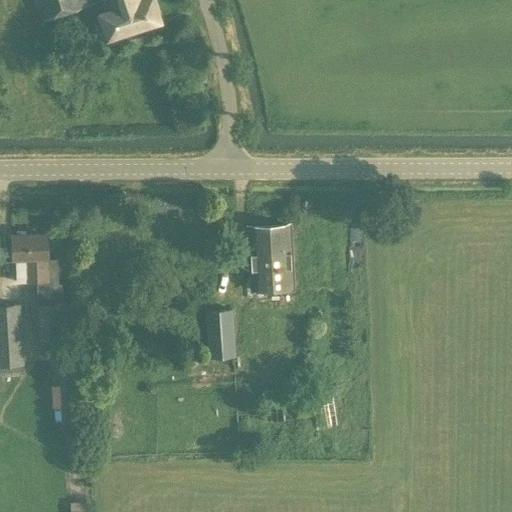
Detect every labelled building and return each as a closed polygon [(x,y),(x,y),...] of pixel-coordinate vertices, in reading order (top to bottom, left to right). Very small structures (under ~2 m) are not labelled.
[(34,0),(41,19),(85,5),(83,0),(94,0),(95,3),(106,37),(159,20),(152,0),(34,0)] [(288,225),(248,227),(250,265),(252,290),(291,287),(288,225)] [(16,258),(17,282),(48,281),(47,257),(46,234),(27,234),(26,230),(17,231),(17,235),(10,235),(12,258),(16,258)] [(64,425),(79,425),(76,342),(74,342),(72,301),(62,301),(36,303),(38,343),(43,343),(44,354),(60,353),(60,343),(61,343),(64,425)] [(2,325),(0,325),(0,365),(23,365),(20,304),(0,305),(2,325)] [(232,309),(204,310),(207,357),(199,357),(199,358),(201,374),(212,373),(211,357),(235,355),(232,309)] [(0,366),(0,375),(19,375),(18,366),(0,366)] [(283,421),(283,411),(287,411),(286,390),(261,391),(263,422),(283,421)] [(315,427),(334,427),(333,398),(314,399),(315,427)] [(85,511),(85,500),(72,501),(72,511),(85,511)]
